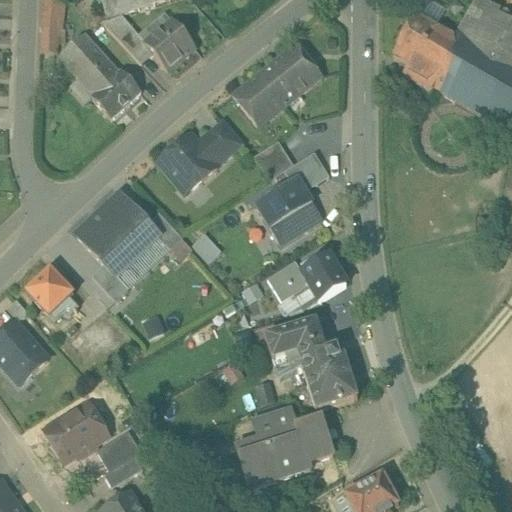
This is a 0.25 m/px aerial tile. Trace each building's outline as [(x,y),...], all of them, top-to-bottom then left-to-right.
[(99,0),(108,23),(122,19),(180,0),(99,0)] [(499,12),(481,0),(476,0),(457,34),(479,47),(499,12)] [(61,37),(60,2),(40,2),(41,38),(61,37)] [(434,25),(440,12),(424,5),(418,18),(434,25)] [(511,20),(499,12),(479,47),(511,65),(511,20)] [(511,65),(479,47),(457,34),(454,39),(416,17),(409,30),(405,28),(396,43),(400,46),(393,58),(408,67),(403,76),(432,93),(434,89),(504,131),(511,117),(511,65)] [(145,47),(122,19),(103,25),(142,68),(153,58),(145,47)] [(145,47),(153,58),(167,74),(195,51),(173,24),(145,47)] [(119,76),(85,37),(60,60),(94,99),(119,76)] [(296,49),(234,99),(256,127),(294,97),(297,100),(321,80),(296,49)] [(94,99),(92,101),(111,123),(141,96),(122,74),(119,76),(94,99)] [(223,124),(198,147),(190,139),(158,166),(186,198),(217,171),(217,170),(243,148),(223,124)] [(279,145),(253,161),(271,183),(294,170),(279,145)] [(313,155),(294,166),(308,190),(327,179),(313,155)] [(295,184),(256,209),(281,247),(320,224),(295,184)] [(120,199),(77,239),(104,269),(115,280),(116,279),(158,241),(159,239),(148,228),(120,199)] [(158,241),(170,254),(182,242),(159,217),(148,228),(159,239),(158,241)] [(220,256),(204,238),(193,249),(209,266),(220,256)] [(116,279),(129,292),(170,254),(158,241),(116,279)] [(303,277),(310,289),(319,304),(320,305),(346,289),(329,260),(303,277)] [(303,277),(296,265),(268,283),(282,306),(297,297),(310,289),(303,277)] [(129,292),(116,279),(115,280),(104,269),(92,280),(115,305),(129,292)] [(73,297),(51,273),(27,296),(54,325),(66,313),(71,317),(78,310),(69,301),(73,297)] [(310,289),(297,297),(304,310),(309,309),(319,304),(310,289)] [(0,318),(0,339),(0,340),(16,326),(16,327),(28,316),(17,304),(0,318)] [(147,340),(163,335),(158,319),(141,324),(147,340)] [(316,325),(266,341),(276,373),(301,365),(306,383),(300,385),(309,416),(316,414),(316,415),(358,402),(345,360),(340,362),(337,352),(329,355),(327,347),(324,348),(316,325)] [(16,327),(16,326),(0,340),(0,339),(0,365),(20,388),(48,363),(16,327)] [(269,385),(254,387),(257,404),(271,402),(269,385)] [(89,408),(45,435),(64,468),(109,441),(89,408)] [(292,415),(254,427),(260,445),(237,452),(240,462),(250,492),(311,472),(309,466),(334,458),(322,425),(298,433),(292,415)] [(129,435),(97,454),(109,475),(135,460),(141,456),(129,435)] [(135,460),(109,475),(104,478),(112,491),(143,472),(135,460)] [(383,478),(346,498),(349,504),(346,505),(350,511),(390,511),(399,508),(383,478)] [(20,511),(1,484),(0,484),(0,511),(20,511)] [(141,511),(130,495),(106,511),(141,511)] [(349,504),(346,498),(336,504),(339,511),(350,511),(346,505),(349,504)]
